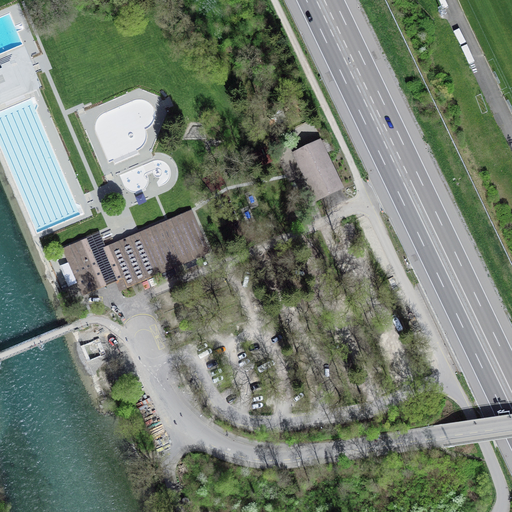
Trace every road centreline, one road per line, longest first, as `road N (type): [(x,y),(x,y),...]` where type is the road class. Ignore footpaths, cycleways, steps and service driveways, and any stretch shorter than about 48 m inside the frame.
road 1 (tertiary): [(511,423),(297,454),(241,451),(177,414),(136,336),(0,390)]
road 2 (motorway): [(306,0),(511,430)]
road 3 (motorway): [(511,371),(334,0)]
road 4 (track): [(274,0),(366,197)]
road 5 (track): [(366,197),(438,355),(442,373),(434,384)]
